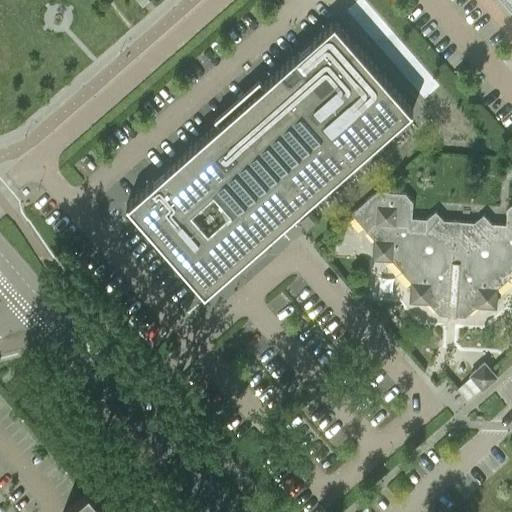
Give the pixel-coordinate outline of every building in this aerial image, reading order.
[(511,0),(485,0),(511,30),(511,0)] [(214,117),(218,122),(126,203),(204,292),(412,109),(334,20),(263,82),(259,77),(214,117)] [(412,201),(405,192),(376,190),(351,212),(375,239),(373,258),(392,259),(412,282),(410,300),(429,302),(437,310),(446,302),(460,303),(468,313),(477,305),(496,306),(497,288),(511,275),(511,203),(507,207),(503,221),(491,222),(483,213),(475,221),(443,219),(436,210),(427,218),(411,217),(412,201)] [(483,388),(497,375),(485,361),(470,373),(483,388)] [(471,375),(469,377),(456,388),(466,400),(482,387),(471,375)] [(108,511),(88,488),(61,511),(108,511)]
